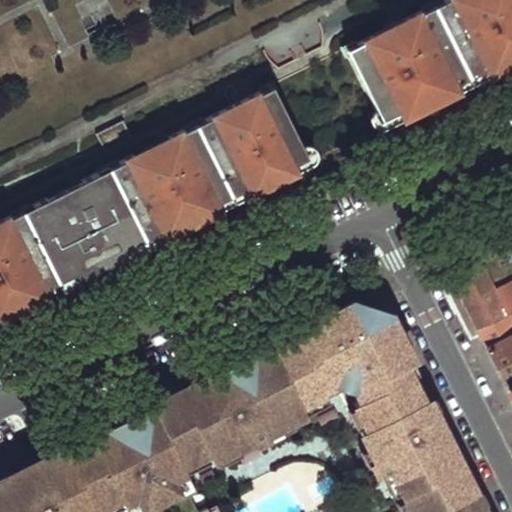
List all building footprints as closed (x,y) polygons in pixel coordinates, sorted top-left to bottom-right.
[(357,49),(345,55),(372,109),(390,100),(394,109),(447,83),(442,74),(475,57),(480,67),(511,50),(511,0),(440,0),(443,6),(421,17),(418,11),(354,43),(357,49)] [(440,0),(418,11),(421,17),(443,6),(440,0)] [(342,49),(345,55),(357,49),(354,43),(342,49)] [(511,60),(511,50),(480,67),(475,57),(442,74),(447,83),(394,109),(390,100),(372,109),(381,126),(511,60)] [(270,85),(260,90),(263,97),(274,92),(270,85)] [(0,306),(40,287),(36,277),(68,261),(73,271),(127,244),(122,235),(155,219),(159,227),(213,200),(208,191),(240,175),(245,185),(306,155),(274,92),(263,97),(260,90),(244,98),(248,106),(242,109),(238,101),(205,118),(208,124),(187,135),(184,128),(118,162),(120,167),(99,178),(97,172),(31,205),(34,211),(13,221),(11,215),(0,220),(0,306)] [(244,98),(238,101),(242,109),(248,106),(244,98)] [(205,118),(184,128),(187,135),(208,124),(205,118)] [(124,121),(97,134),(106,151),(132,138),(124,121)] [(0,316),(309,162),(306,155),(245,185),(240,175),(208,191),(213,200),(159,227),(155,219),(122,235),(127,244),(73,271),(68,261),(36,277),(40,287),(0,306),(0,316)] [(118,162),(97,172),(99,178),(120,167),(118,162)] [(31,205),(11,215),(13,221),(34,211),(31,205)] [(443,256),(507,384),(511,380),(511,310),(506,314),(471,242),(443,256)] [(103,511),(121,503),(179,473),(185,470),(220,453),(223,459),(230,455),(227,449),(249,438),(252,441),(254,442),(258,442),(260,442),(262,440),(265,436),(265,432),(265,430),(342,392),(361,432),(355,435),(358,441),(365,438),(374,457),(372,458),(371,461),(370,462),(370,465),(371,468),(373,471),(377,472),(381,472),(401,511),(486,511),(387,310),(354,300),(0,476),(0,511),(103,511)] [(185,486),(191,484),(185,470),(179,473),(185,486)] [(209,511),(195,482),(191,484),(185,486),(179,473),(121,503),(125,511),(209,511)]
